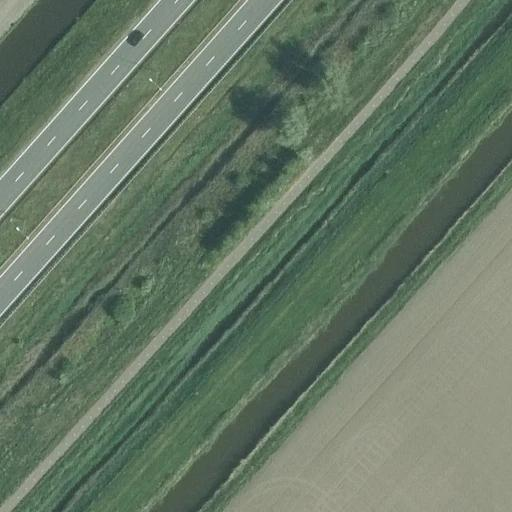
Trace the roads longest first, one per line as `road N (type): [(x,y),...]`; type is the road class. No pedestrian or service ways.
road 1 (trunk): [(0,296),(264,0)]
road 2 (trunk): [(171,0),(0,192)]
